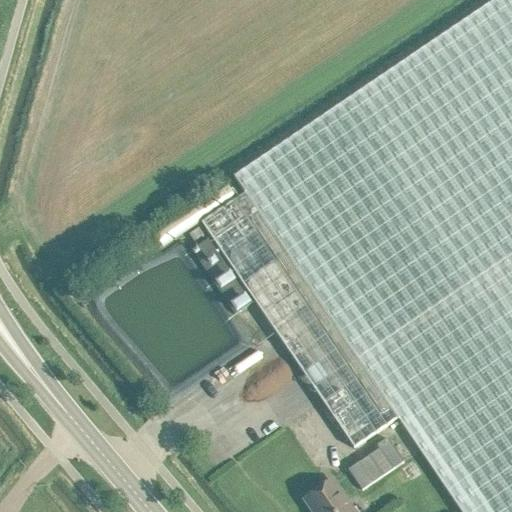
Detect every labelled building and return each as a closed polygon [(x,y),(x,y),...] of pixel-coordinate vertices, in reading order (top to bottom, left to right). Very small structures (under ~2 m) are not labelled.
[(511,511),(511,0),(497,0),(234,178),(245,195),(397,420),(459,511),(511,511)] [(354,449),(397,420),(245,195),(202,225),(354,449)] [(207,241),(192,252),(235,316),(250,305),(207,241)] [(311,511),(350,511),(330,482),(304,500),(311,511)] [(359,511),(363,511),(372,506),(362,493),(352,500),(359,511)]
